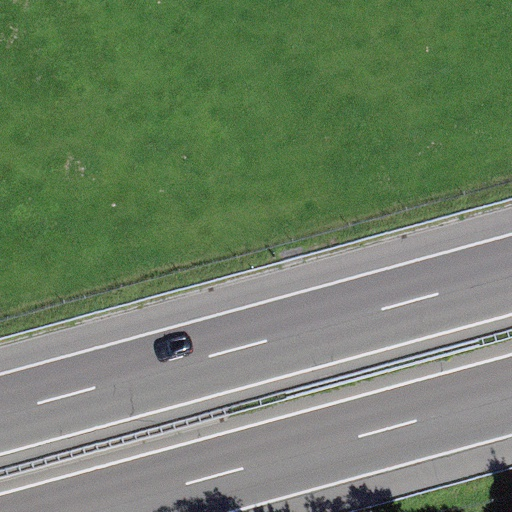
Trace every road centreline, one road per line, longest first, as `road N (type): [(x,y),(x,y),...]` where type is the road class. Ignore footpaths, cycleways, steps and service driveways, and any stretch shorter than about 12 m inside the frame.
road 1 (motorway): [(511,274),(0,415)]
road 2 (motorway): [(96,511),(511,398)]
